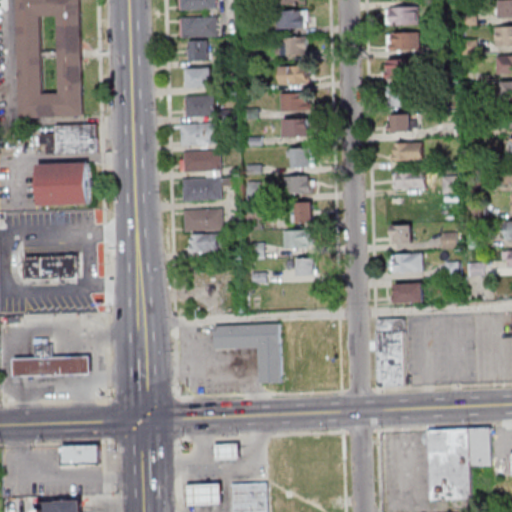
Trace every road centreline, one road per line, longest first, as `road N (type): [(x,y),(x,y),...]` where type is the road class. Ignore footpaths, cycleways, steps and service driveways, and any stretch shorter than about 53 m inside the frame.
road 1 (residential): [(366,511),(350,0)]
road 2 (tertiary): [(511,405),(143,420)]
road 3 (secondary): [(135,230),(129,0)]
road 4 (secondary): [(143,420),(0,424)]
